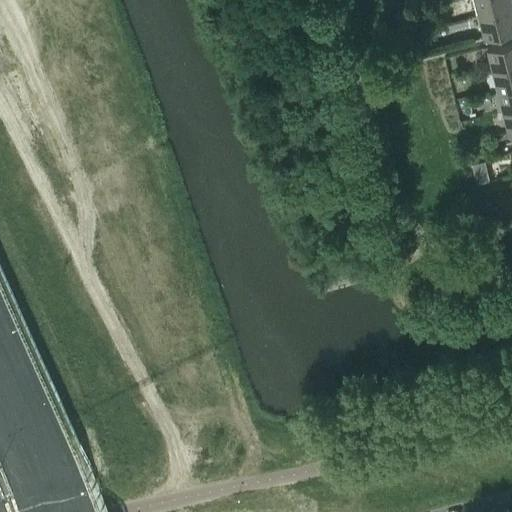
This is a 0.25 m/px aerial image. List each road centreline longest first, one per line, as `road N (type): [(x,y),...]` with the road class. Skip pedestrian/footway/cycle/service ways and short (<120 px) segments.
road 1 (motorway): [(73,511),(0,327)]
road 2 (motorway): [(42,511),(0,387)]
